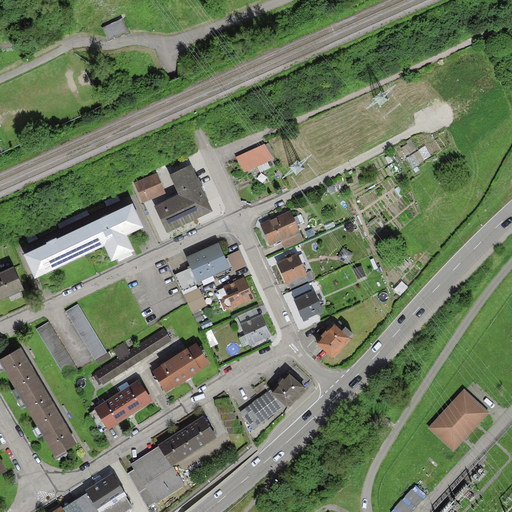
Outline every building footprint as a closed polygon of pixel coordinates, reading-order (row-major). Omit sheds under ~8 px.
[(122,17),(102,26),(106,35),(126,26),(122,17)] [(454,103),(490,87),(477,58),(441,74),(454,103)] [(264,141),(234,155),(241,171),(254,164),(256,168),(249,172),(253,180),(260,176),(259,174),(268,169),(264,161),(272,157),(264,141)] [(155,203),(166,228),(211,207),(190,161),(169,171),(178,189),(165,195),(166,199),(155,203)] [(134,181),(141,199),(164,189),(156,171),(134,181)] [(93,219),(103,240),(111,256),(132,246),(125,230),(140,222),(130,201),(93,219)] [(300,227),(291,207),(259,222),(268,242),(278,237),(283,246),(303,236),(298,228),(300,227)] [(103,240),(93,219),(25,251),(35,273),(103,240)] [(189,267),(194,278),(227,264),(219,243),(188,256),(192,265),(189,267)] [(352,252),(343,246),(337,256),(346,262),(352,252)] [(306,269),(296,250),(275,260),(285,280),(287,279),(306,269)] [(13,264),(0,269),(0,296),(23,287),(13,264)] [(189,267),(175,273),(190,308),(204,302),(194,278),(189,267)] [(306,269),(287,279),(291,287),(314,276),(309,268),(306,269)] [(243,274),(223,283),(225,290),(222,292),(221,295),(221,299),(222,302),(226,304),(228,304),(231,302),(232,304),(252,295),(243,274)] [(323,308),(313,288),(291,299),(301,318),(323,308)] [(80,307),(68,315),(93,356),(105,348),(80,307)] [(261,317),(241,326),(250,345),(270,336),(261,317)] [(351,337),(331,320),(316,339),(336,356),(351,337)] [(50,322),(37,330),(63,373),(75,365),(50,322)] [(117,355),(94,370),(101,381),(170,336),(163,325),(128,347),(124,340),(112,348),(117,355)] [(195,341),(153,368),(165,386),(207,359),(195,341)] [(0,360),(17,389),(37,377),(20,347),(0,358),(0,360)] [(305,390),(288,372),(272,388),(273,390),(287,403),(289,406),(305,390)] [(35,421),(56,409),(37,377),(17,389),(35,421)] [(151,397),(138,377),(90,407),(97,418),(102,415),(107,424),(151,397)] [(464,388),(429,424),(451,445),(486,409),(464,388)] [(287,403),(273,390),(242,412),(255,428),(287,403)] [(231,406),(219,407),(220,414),(223,413),(234,412),(233,405),(231,406)] [(56,409),(35,421),(54,453),(74,441),(56,409)] [(215,432),(202,412),(158,441),(160,445),(171,461),(215,432)] [(234,412),(223,413),(223,420),(226,420),(238,419),(237,412),(234,412)] [(238,419),(226,420),(227,428),(229,428),(241,426),(240,419),(238,419)] [(241,426),(229,428),(229,435),(242,433),(241,426)] [(142,496),(152,511),(154,511),(162,508),(156,499),(184,481),(171,461),(160,445),(131,464),(132,466),(125,470),(142,496)] [(112,470),(74,494),(85,511),(117,511),(132,502),(112,470)] [(392,511),(412,511),(428,495),(417,486),(392,511)] [(46,511),(85,511),(74,494),(46,511)]
